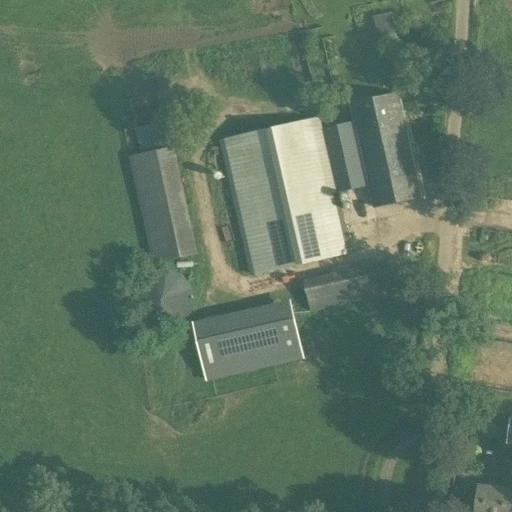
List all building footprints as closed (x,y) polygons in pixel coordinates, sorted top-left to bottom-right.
[(389,36),(387,14),(375,16),(378,37),(389,36)] [(355,122),(369,185),(374,207),(421,197),(398,94),(350,104),(355,122)] [(219,141),(250,275),(351,252),(346,231),(345,231),(340,207),(337,192),(369,185),(355,122),(322,130),(319,117),(219,141)] [(153,265),(198,254),(174,146),(129,157),(153,265)] [(310,313),(393,293),(386,261),(304,281),(310,313)] [(303,358),(292,314),(196,336),(206,380),(303,358)] [(511,511),(511,459),(504,458),(500,490),(479,487),(475,511),(511,511)]
